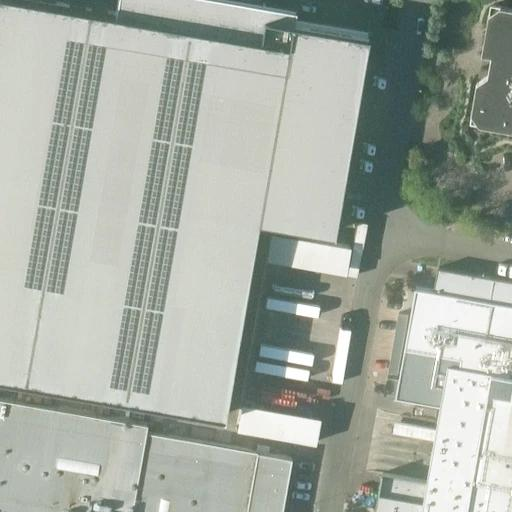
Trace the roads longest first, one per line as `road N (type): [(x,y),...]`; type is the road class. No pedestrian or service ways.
road 1 (unclassified): [(326,511),(379,231)]
road 2 (unclassified): [(379,231),(418,0)]
road 3 (unclassified): [(511,255),(379,231)]
